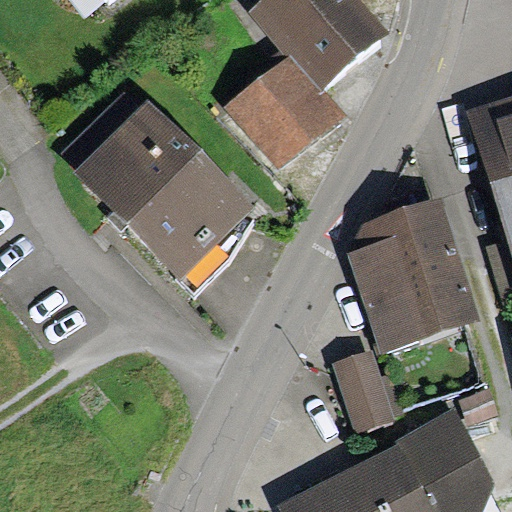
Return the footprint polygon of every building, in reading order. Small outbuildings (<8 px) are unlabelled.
[(275,0),(249,22),(290,67),(322,104),(389,46),(354,3),(357,0),(275,0)] [(290,67),(228,116),(277,181),(344,129),(322,104),(290,67)] [(511,99),(466,114),(511,258),(511,99)] [(257,226),(152,115),(77,185),(182,297),(257,226)] [(479,320),(441,202),(363,225),(349,254),(380,352),(479,320)] [(376,348),(334,361),(357,432),(398,419),(376,348)] [(403,445),(283,509),(284,511),(479,511),(493,482),(455,412),(400,441),(403,445)]
